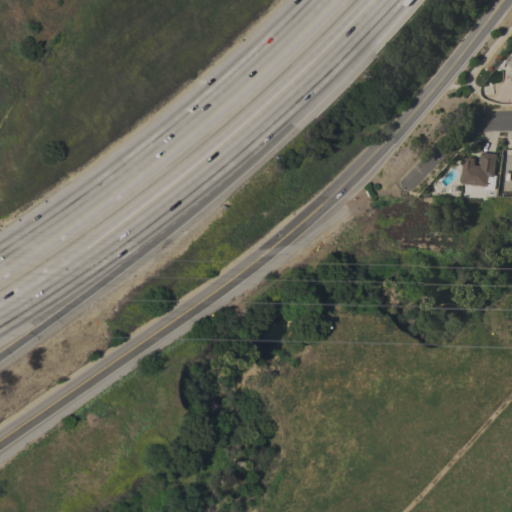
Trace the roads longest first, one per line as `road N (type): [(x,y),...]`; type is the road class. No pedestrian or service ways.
road 1 (secondary): [(0,441),(274,250),(407,120),(505,0)]
road 2 (motorway): [(334,0),(189,133),(51,237),(0,265)]
road 3 (motorway): [(0,358),(105,277),(226,166)]
road 4 (motorway): [(0,322),(78,277),(226,166)]
road 5 (motorway): [(226,166),(395,0)]
road 6 (residential): [(511,120),(463,130),(409,180)]
